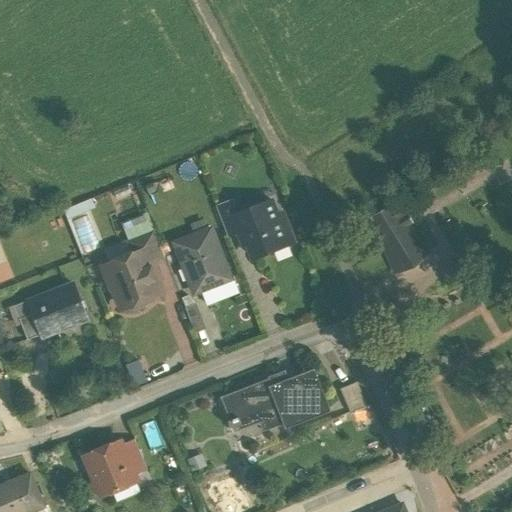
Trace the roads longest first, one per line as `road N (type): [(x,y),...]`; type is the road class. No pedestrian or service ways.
road 1 (residential): [(0,451),(35,446),(355,320)]
road 2 (residential): [(355,320),(360,303),(309,182),(279,150),(197,0)]
road 3 (residential): [(355,320),(421,472)]
